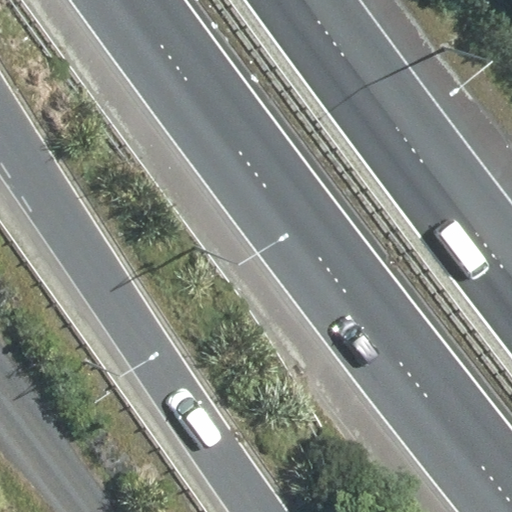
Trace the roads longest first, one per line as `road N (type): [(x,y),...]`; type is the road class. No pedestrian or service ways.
road 1 (motorway): [(499,511),(114,0)]
road 2 (motorway): [(251,511),(0,136)]
road 3 (motorway): [(292,0),(511,305)]
